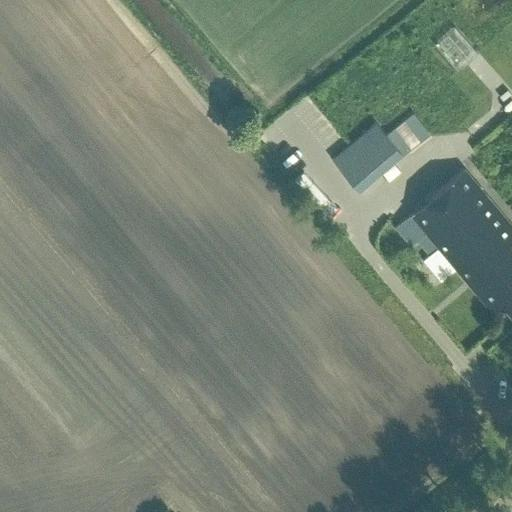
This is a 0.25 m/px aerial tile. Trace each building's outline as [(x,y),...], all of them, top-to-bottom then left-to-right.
[(413,112),(404,119),(419,138),(428,131),(413,112)] [(333,157),(358,188),(401,152),(385,133),(375,121),(333,157)] [(395,126),(385,133),(401,152),(409,145),(395,126)] [(429,253),(438,245),(490,308),(506,306),(511,312),(511,311),(511,224),(463,167),(394,225),(410,244),(417,239),(429,253)] [(327,214),(336,206),(303,171),(294,179),(327,214)]
